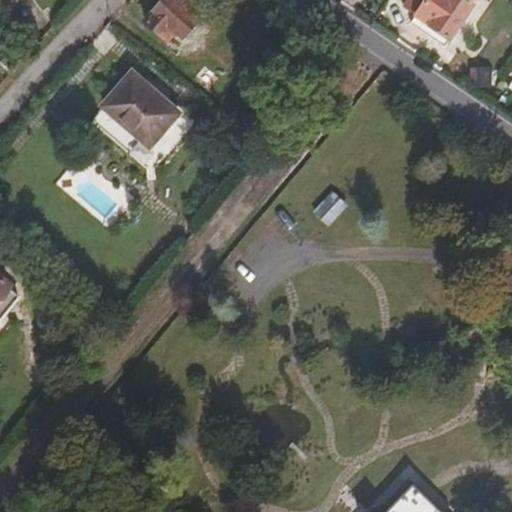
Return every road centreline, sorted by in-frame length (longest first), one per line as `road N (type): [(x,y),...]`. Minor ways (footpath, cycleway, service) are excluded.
road 1 (residential): [(0,493),(372,47)]
road 2 (residential): [(372,47),(511,142)]
road 3 (residential): [(0,107),(97,0)]
